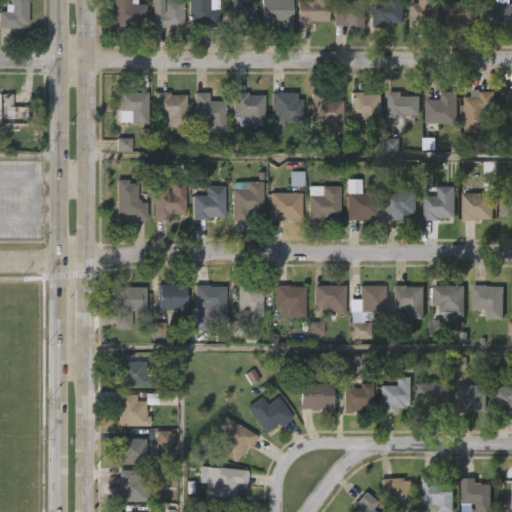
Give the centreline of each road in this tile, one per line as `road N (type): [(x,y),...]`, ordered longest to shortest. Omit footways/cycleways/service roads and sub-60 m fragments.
road 1 (residential): [(0,262),(152,252),(511,254)]
road 2 (residential): [(0,60),(511,61)]
road 3 (residential): [(275,511),(285,466),(309,446),(511,442)]
road 4 (secondary): [(58,263),(56,511)]
road 5 (secondary): [(58,0),(58,179)]
road 6 (secondary): [(87,179),(87,0)]
road 7 (secondary): [(86,511),(87,342)]
